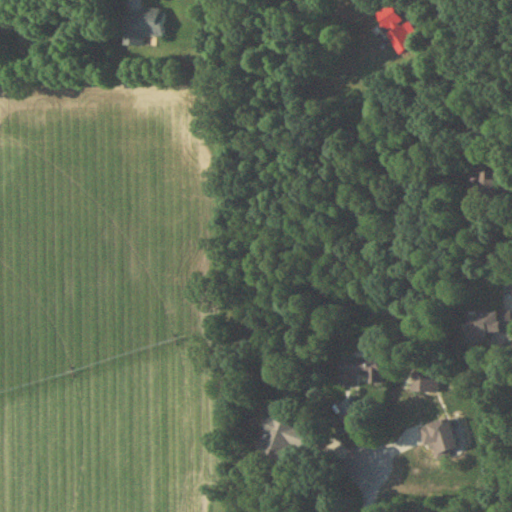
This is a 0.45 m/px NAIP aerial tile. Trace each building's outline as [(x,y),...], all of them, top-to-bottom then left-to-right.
[(412,20),(407,23),(396,3),(380,12),(403,52),(423,41),(412,20)] [(166,37),(167,8),(146,7),(146,13),(127,13),(126,44),(147,45),(147,36),(166,37)] [(489,169),(490,147),(472,146),(470,186),(481,186),(481,197),(501,198),(502,169),(489,169)] [(497,342),(497,333),(506,333),(506,311),(473,311),(473,342),(497,342)] [(342,386),(384,386),(384,364),(342,364),(342,386)] [(441,374),(416,373),(415,391),(440,392),(441,374)] [(259,453),(288,463),(292,451),(304,455),(312,431),(270,417),(259,453)] [(454,418),(424,426),(432,457),(462,448),(454,418)]
